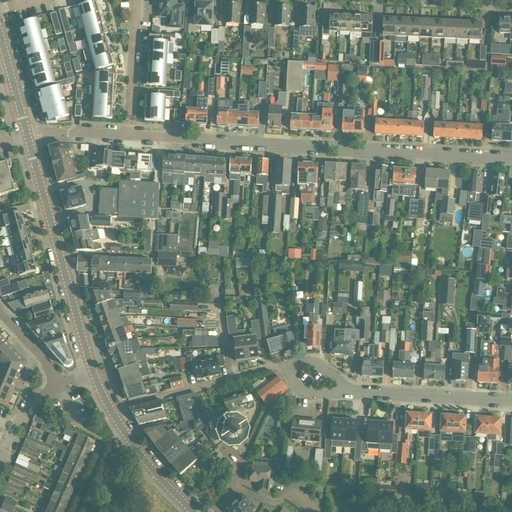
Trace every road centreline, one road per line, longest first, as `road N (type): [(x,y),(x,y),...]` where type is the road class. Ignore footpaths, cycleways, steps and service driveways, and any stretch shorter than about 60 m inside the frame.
road 1 (residential): [(128,135),(511,157)]
road 2 (tertiary): [(93,372),(27,136)]
road 3 (tertiary): [(192,511),(139,454),(93,372)]
road 4 (residential): [(511,401),(351,392)]
road 5 (residential): [(128,135),(136,0)]
